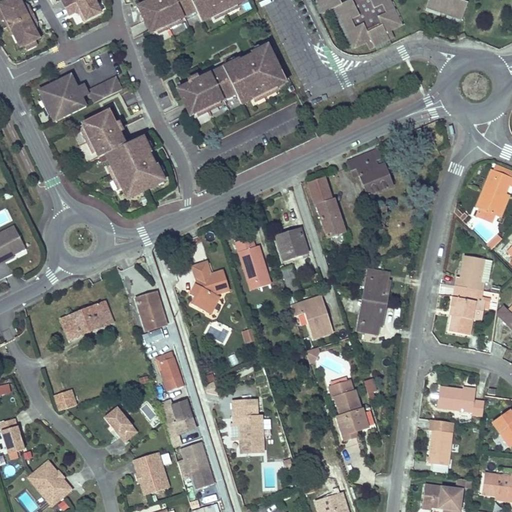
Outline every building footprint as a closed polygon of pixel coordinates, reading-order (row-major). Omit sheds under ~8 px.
[(21,3),(23,2),(22,0),(6,0),(0,3),(0,9),(4,18),(3,19),(11,36),(13,35),(20,48),(25,46),(34,41),(41,38),(37,30),(35,31),(34,28),(35,27),(34,24),(37,23),(29,6),(26,8),(25,5),(23,6),(21,3)] [(82,12),(80,15),(83,22),(101,13),(94,0),(61,0),(69,16),(81,10),(82,12)] [(138,8),(151,34),(156,32),(179,20),(196,12),(202,23),(213,17),(235,6),(246,0),(160,0),(162,5),(154,9),(150,2),(138,8)] [(150,2),(154,9),(162,5),(160,0),(152,0),(153,0),(150,2)] [(318,0),(317,1),(323,13),(335,7),(355,48),(366,42),(370,49),(394,37),(391,30),(402,24),(390,0),(427,0),(425,8),(461,20),(467,2),(460,0),(318,0)] [(213,17),(215,20),(237,9),(235,6),(213,17)] [(180,24),(179,20),(156,32),(158,35),(180,24)] [(25,46),(27,50),(36,45),(34,41),(25,46)] [(177,90),(190,117),(196,114),(218,103),(236,94),(241,105),(253,99),(275,88),(286,83),(267,46),(254,52),(252,58),(258,71),(248,76),(242,63),(236,61),(198,80),(202,87),(193,92),(190,84),(177,90)] [(254,52),(236,61),(242,63),(248,76),(258,71),(252,58),(254,52)] [(76,83),(71,73),(38,89),(43,97),(45,96),(52,111),(50,112),(54,121),(87,104),(82,95),(76,98),(75,96),(75,95),(72,88),(71,88),(70,86),(76,83)] [(123,90),(117,78),(116,77),(88,91),(89,92),(94,104),(123,90)] [(190,84),(193,92),(202,87),(198,80),(197,77),(191,80),(192,83),(190,84)] [(82,95),(89,92),(88,91),(84,83),(78,86),(76,83),(70,86),(71,88),(72,88),(75,95),(75,96),(76,98),(82,95)] [(253,99),(255,103),(277,92),(275,88),(253,99)] [(220,107),(218,103),(196,114),(198,118),(220,107)] [(165,180),(158,167),(152,165),(139,172),(134,162),(147,155),(149,149),(142,135),(125,144),(120,133),(119,132),(112,136),(108,127),(115,124),(109,111),(83,124),(85,130),(96,152),(99,157),(105,154),(111,166),(122,188),(127,199),(165,180)] [(115,124),(108,127),(112,136),(119,132),(120,133),(123,131),(120,125),(117,126),(115,124)] [(93,154),(96,152),(85,130),(82,132),(93,154)] [(134,162),(139,172),(152,165),(158,167),(149,149),(147,155),(134,162)] [(347,163),(350,171),(356,169),(358,175),(366,196),(391,187),(384,168),(377,170),(374,161),(380,159),(377,150),(347,163)] [(384,168),(380,159),(374,161),(377,170),(384,168)] [(111,166),(107,168),(118,190),(122,188),(111,166)] [(356,169),(350,171),(352,177),(358,175),(356,169)] [(475,208),(478,209),(493,215),(495,216),(504,194),(507,186),(511,188),(511,185),(511,178),(490,170),(475,208)] [(324,178),(307,182),(314,207),(316,206),(326,237),(343,232),(333,200),(331,201),(324,178)] [(504,194),(495,216),(499,218),(508,195),(504,194)] [(493,215),(478,209),(475,217),(479,218),(490,223),(493,215)] [(0,263),(2,263),(1,261),(13,254),(19,251),(17,247),(23,244),(14,225),(0,232),(0,263)] [(282,261),(300,256),(306,254),(298,228),(274,236),(282,261)] [(492,250),(502,240),(497,235),(487,245),(492,250)] [(235,242),(248,285),(255,283),(258,284),(259,288),(270,284),(266,272),(262,273),(261,267),(264,266),(258,246),(254,248),(250,237),(235,242)] [(13,254),(1,261),(2,263),(14,256),(13,254)] [(455,277),(454,286),(476,290),(481,291),(482,283),(478,282),(483,262),(483,260),(463,256),(459,278),(455,277)] [(197,284),(194,283),(188,293),(193,295),(189,302),(204,310),(213,294),(221,291),(228,289),(222,269),(210,273),(205,261),(191,265),(195,278),(198,277),(199,280),(197,284)] [(482,283),(486,283),(490,264),(483,262),(478,282),(482,283)] [(290,266),(280,269),(289,294),(298,291),(290,266)] [(381,326),(383,315),(380,315),(384,292),(387,292),(389,282),(386,281),(387,273),(367,269),(356,330),(377,334),(378,326),(381,326)] [(476,290),(454,286),(450,305),(453,306),(451,316),(447,330),(468,334),(471,317),(480,319),(482,308),(487,309),(489,300),(475,297),(476,290)] [(213,294),(204,310),(209,313),(221,291),(213,294)] [(145,300),(144,296),(134,298),(144,331),(165,325),(157,296),(145,300)] [(321,296),(306,301),(310,311),(324,307),(321,296)] [(306,301),(290,307),(294,317),(304,314),(312,339),(333,332),(324,307),(310,311),(306,301)] [(104,326),(101,319),(109,316),(104,302),(60,319),(68,341),(104,327),(104,326)] [(503,307),(496,314),(511,330),(511,316),(505,310),(506,310),(503,307)] [(109,316),(101,319),(104,326),(111,323),(109,316)] [(161,330),(143,336),(146,346),(164,339),(161,330)] [(251,330),(243,333),(246,344),(254,341),(251,330)] [(309,363),(314,361),(318,352),(317,347),(305,351),(309,363)] [(156,357),(160,372),(164,371),(161,361),(173,357),(172,352),(156,357)] [(164,371),(160,372),(167,391),(182,386),(173,357),(161,361),(164,371)] [(375,391),(371,378),(364,381),(368,394),(372,392),(375,391)] [(213,381),(204,386),(206,393),(218,394),(213,381)] [(351,382),(332,388),(330,389),(333,400),(335,399),(355,393),(351,382)] [(9,385),(0,387),(0,397),(12,395),(9,385)] [(474,393),(461,391),(439,388),(436,408),(471,413),(471,416),(481,417),(483,403),(473,401),(474,393)] [(72,389),(54,394),(59,410),(77,405),(72,389)] [(355,393),(335,399),(341,418),(337,419),(345,442),(357,438),(356,433),(370,428),(369,425),(366,415),(364,410),(362,411),(356,393),(355,393)] [(256,400),(232,401),(233,425),(239,425),(240,440),(241,454),(264,453),(261,415),(257,416),(256,400)] [(191,418),(186,401),(172,405),(177,422),(191,418)] [(117,406),(104,417),(120,437),(125,443),(138,432),(117,406)] [(511,416),(508,411),(491,423),(509,447),(511,444),(511,416)] [(15,420),(0,424),(0,426),(9,455),(25,451),(18,428),(17,428),(15,420)] [(206,470),(191,420),(174,425),(182,449),(185,449),(192,472),(191,472),(196,490),(214,485),(209,469),(206,470)] [(452,424),(430,420),(428,431),(432,431),(428,463),(448,466),(452,424)] [(320,440),(327,464),(337,460),(331,436),(320,440)] [(132,461),(135,469),(139,468),(144,486),(141,487),(144,496),(169,488),(157,453),(132,461)] [(169,454),(161,456),(164,466),(171,463),(169,454)] [(51,470),(54,468),(48,462),(29,478),(52,506),(72,490),(66,483),(64,485),(51,470)] [(57,472),(54,468),(51,470),(64,485),(66,483),(63,480),(65,478),(59,470),(57,472)] [(139,468),(135,469),(136,473),(134,474),(137,483),(139,482),(141,487),(144,486),(139,468)] [(480,495),(494,497),(507,499),(506,503),(511,503),(511,473),(509,473),(509,477),(483,474),(480,495)] [(309,479),(301,481),(306,497),(314,494),(309,479)] [(456,479),(455,488),(471,490),(472,482),(456,479)] [(430,507),(443,509),(447,509),(446,511),(457,511),(460,491),(424,485),(421,509),(430,510),(430,507)] [(346,511),(341,495),(338,496),(336,489),(331,491),(333,498),(315,503),(317,511),(346,511)] [(64,511),(69,509),(64,502),(59,506),(63,511),(64,511)]
